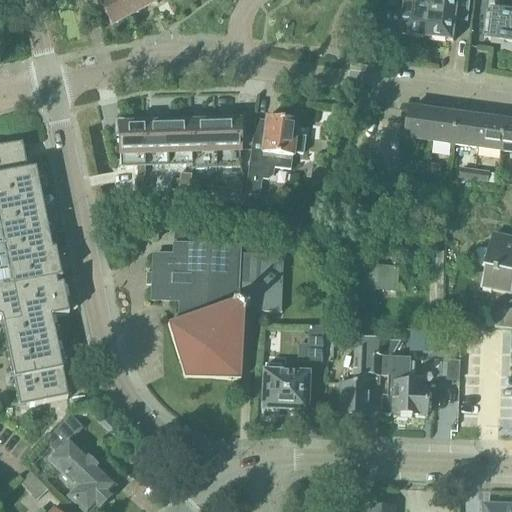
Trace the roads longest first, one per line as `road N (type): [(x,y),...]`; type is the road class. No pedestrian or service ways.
road 1 (residential): [(213,486),(126,407),(111,376),(49,86)]
road 2 (residential): [(511,103),(238,63)]
road 3 (residential): [(511,468),(249,467)]
road 4 (residential): [(238,63),(150,65),(49,86)]
